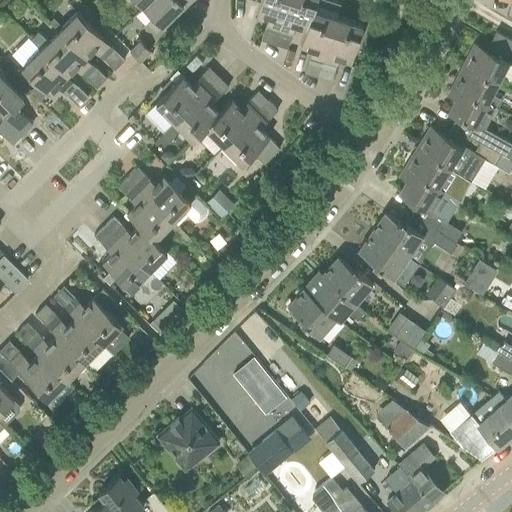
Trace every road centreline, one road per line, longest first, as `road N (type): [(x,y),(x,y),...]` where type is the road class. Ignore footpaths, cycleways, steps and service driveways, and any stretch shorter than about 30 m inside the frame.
road 1 (residential): [(22,511),(307,234),(374,150)]
road 2 (residential): [(5,209),(133,79),(150,86),(211,24)]
road 3 (residential): [(211,24),(374,150)]
road 4 (residential): [(374,150),(456,0)]
road 5 (residential): [(0,325),(60,264),(5,209)]
